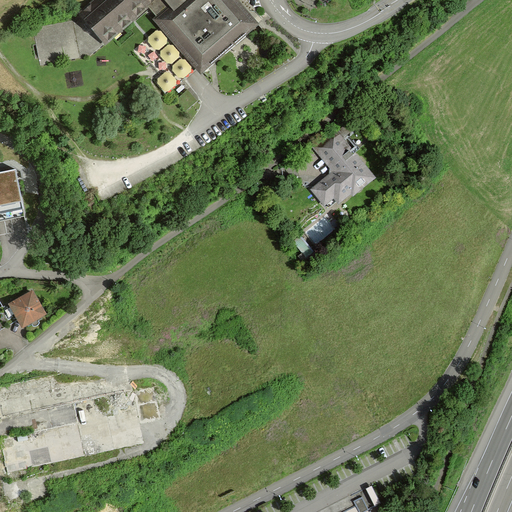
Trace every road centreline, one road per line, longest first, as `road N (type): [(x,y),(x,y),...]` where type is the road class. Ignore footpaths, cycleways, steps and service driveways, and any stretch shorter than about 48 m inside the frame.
road 1 (unclassified): [(479,0),(102,287)]
road 2 (residential): [(232,511),(390,430),(436,394),(459,365),(511,249)]
road 3 (residential): [(102,287),(0,371)]
